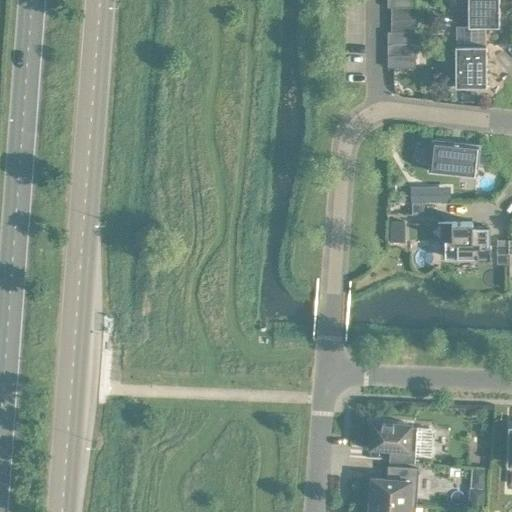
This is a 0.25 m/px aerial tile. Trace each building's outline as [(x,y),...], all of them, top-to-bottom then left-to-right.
[(387,0),(387,8),(391,8),(391,32),(387,32),(387,68),(415,68),(415,32),(419,32),(419,8),(415,8),(415,0),(387,0)] [(455,26),(454,36),(486,36),(486,27),(501,27),(500,0),(468,0),(468,26),(455,26)] [(486,36),(454,36),(454,45),(453,45),(454,87),(487,87),(487,46),(486,46),(486,36)] [(430,171),(476,176),(479,146),(433,141),(430,171)] [(411,187),(411,201),(426,201),(426,187),(411,187)] [(412,215),(424,214),(424,202),(412,202),(412,215)] [(445,257),(457,257),(457,258),(477,258),(477,260),(491,260),(491,246),(488,246),(488,227),(472,227),(473,222),(452,222),(452,240),(445,240),(445,257)] [(508,265),(508,253),(508,241),(497,240),(497,264),(508,265)] [(389,461),(414,463),(415,456),(431,457),(433,432),(429,429),(417,428),(417,427),(411,427),(411,425),(372,422),(370,447),(390,449),(389,461)] [(372,478),(370,503),(415,506),(418,469),(389,467),(388,479),(372,478)] [(472,469),(470,488),(486,489),(487,470),(472,469)] [(414,511),(415,506),(370,503),(369,511),(414,511)]
